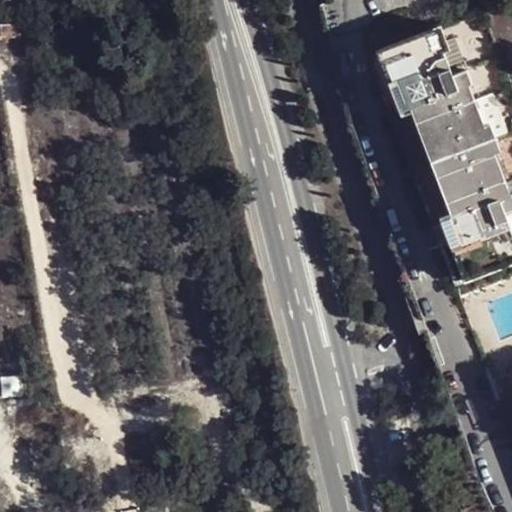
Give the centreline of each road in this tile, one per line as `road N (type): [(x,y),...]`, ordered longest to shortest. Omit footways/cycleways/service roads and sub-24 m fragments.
road 1 (primary): [(378,511),(286,127),(247,0)]
road 2 (primary): [(215,0),(338,511)]
